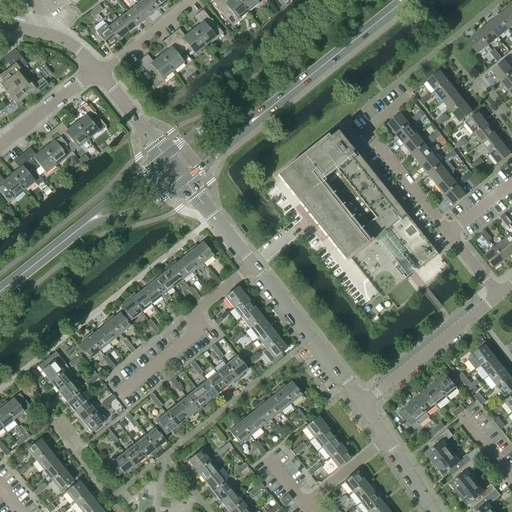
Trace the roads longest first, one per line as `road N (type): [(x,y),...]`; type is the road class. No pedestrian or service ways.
road 1 (tertiary): [(184,180),(362,407)]
road 2 (residential): [(500,296),(367,131),(412,95)]
road 3 (secondary): [(263,112),(404,0)]
road 4 (tertiary): [(362,407),(500,296)]
road 5 (tertiary): [(362,407),(434,511)]
road 6 (residential): [(0,146),(100,73)]
